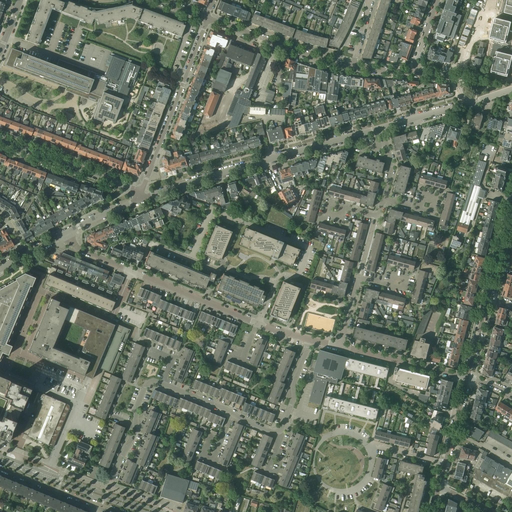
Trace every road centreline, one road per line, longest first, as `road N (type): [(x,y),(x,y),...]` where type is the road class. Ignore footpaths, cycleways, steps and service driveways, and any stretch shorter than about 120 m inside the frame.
road 1 (residential): [(140,199),(381,127)]
road 2 (residential): [(206,18),(140,199)]
road 3 (residential): [(210,209),(309,248),(300,272),(279,276),(272,288)]
road 4 (residential): [(140,199),(133,189),(0,139)]
road 5 (residential): [(352,67),(206,18)]
road 6 (residential): [(258,323),(131,271)]
road 7 (residential): [(467,377),(339,346)]
road 8 (residential): [(108,489),(146,383),(162,384)]
road 9 (residential): [(0,468),(120,511)]
